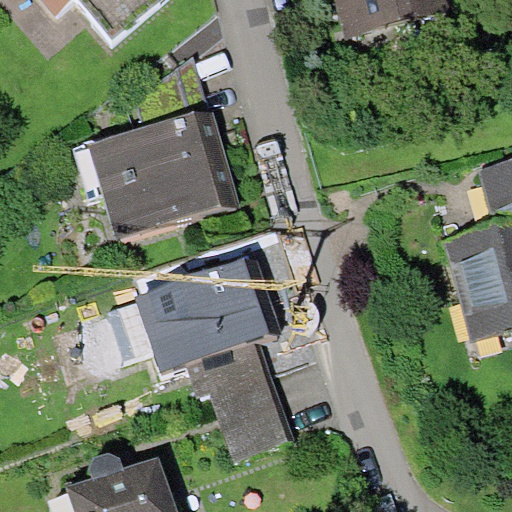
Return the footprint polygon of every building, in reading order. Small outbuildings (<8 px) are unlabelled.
[(42,0),(56,16),(75,0),(42,0)] [(158,0),(77,0),(113,39),(158,0)] [(454,9),(451,0),(336,0),(345,37),(454,9)] [(230,172),(213,110),(91,144),(117,239),(240,205),(230,172)] [(511,162),(480,171),(495,224),(511,219),(511,162)] [(511,219),(495,224),(443,239),(472,343),(511,331),(511,219)] [(257,255),(136,296),(162,373),(186,365),(260,339),(283,332),(276,312),(257,255)] [(260,339),(186,365),(198,398),(211,393),(235,460),(294,440),(260,339)] [(93,478),(123,467),(120,457),(109,453),(94,457),(89,468),(93,478)] [(178,511),(160,455),(123,467),(93,478),(67,486),(75,511),(178,511)]
